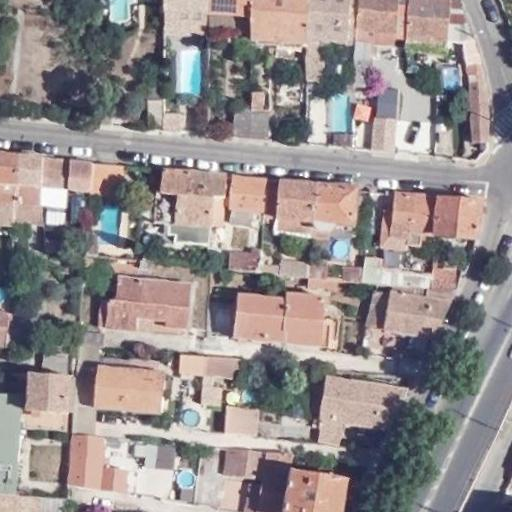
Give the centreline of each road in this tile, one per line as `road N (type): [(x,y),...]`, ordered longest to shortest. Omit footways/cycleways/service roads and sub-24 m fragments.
road 1 (residential): [(0,133),(505,184)]
road 2 (residential): [(505,184),(480,273),(357,511)]
road 3 (primary): [(485,383),(422,511)]
road 4 (residential): [(511,117),(472,0)]
